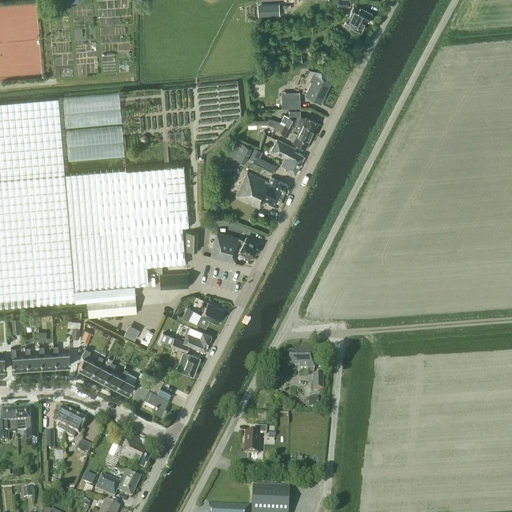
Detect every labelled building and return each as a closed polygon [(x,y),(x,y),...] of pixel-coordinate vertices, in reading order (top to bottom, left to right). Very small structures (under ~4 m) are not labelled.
[(137,22),(137,6),(110,7),(109,0),(101,0),(103,16),(107,16),(119,16),(119,23),(137,22)] [(278,3),(257,5),(258,16),(279,15),(278,3)] [(359,9),(353,6),(345,21),(351,24),(350,26),(360,31),(366,20),(367,20),(372,12),(360,6),(359,9)] [(122,61),(135,60),(135,51),(122,51),(122,61)] [(312,81),(305,94),(320,101),(330,81),(329,80),(328,68),(311,71),(311,72),(313,73),(310,80),(312,81)] [(121,123),(119,93),(63,98),(65,128),(121,123)] [(0,174),(64,170),(58,98),(0,102),(0,174)] [(300,99),(281,100),(282,108),(300,107),(300,99)] [(281,121),(280,123),(283,124),(285,125),(291,128),(293,126),(299,129),(311,135),(318,122),(306,116),(305,118),(300,116),(300,110),(289,110),(289,116),(287,117),(284,115),(281,121)] [(283,124),(279,131),(281,132),(287,135),(290,130),(293,131),(290,138),(294,140),(293,142),(305,148),(311,135),(299,129),(293,126),(291,128),(285,125),(283,124)] [(124,157),(122,126),(66,131),(68,161),(124,157)] [(295,149),(277,139),(271,151),(284,158),(281,165),(285,167),(285,169),(295,174),(304,156),(294,151),(295,149)] [(252,148),(242,144),(235,159),(245,163),(252,148)] [(263,151),(254,147),(249,158),(252,160),(251,162),(258,165),(273,172),(276,166),(259,158),(263,151)] [(64,170),(0,174),(0,306),(75,301),(75,302),(87,301),(88,317),(136,313),(134,285),(135,286),(135,284),(148,283),(146,265),(178,263),(185,262),(182,226),(188,225),(183,165),(125,170),(65,175),(64,170)] [(268,182),(247,171),(235,196),(236,198),(258,208),(262,199),(278,205),(288,185),(271,177),(268,182)] [(197,231),(185,231),(185,250),(197,250),(197,231)] [(239,238),(217,232),(211,256),(216,257),(234,262),(237,251),(250,257),(257,243),(246,238),(244,241),(239,238)] [(188,287),(187,272),(159,273),(160,288),(188,287)] [(201,315),(197,322),(205,326),(209,319),(217,323),(223,310),(203,300),(200,305),(205,307),(201,315)] [(188,321),(193,309),(187,306),(181,317),(188,321)] [(22,332),(21,318),(11,318),(12,333),(22,332)] [(130,322),(126,333),(136,338),(141,327),(130,322)] [(73,327),(72,337),(79,338),(80,328),(73,327)] [(202,332),(190,327),(188,332),(187,332),(184,341),(174,337),(163,333),(160,340),(171,345),(186,350),(188,345),(204,351),(211,335),(202,332)] [(91,332),(84,330),(81,340),(88,342),(91,332)] [(55,354),(56,366),(70,365),(69,353),(58,354),(58,347),(53,347),(53,354),(55,354)] [(41,355),(41,367),(56,366),(55,354),(53,354),(44,355),(43,348),(39,348),(39,355),(41,355)] [(313,371),(312,348),(294,348),(294,352),(287,353),(287,367),(298,367),(298,369),(306,369),(306,371),(313,371)] [(26,356),(27,368),(41,367),(41,355),(39,355),(30,356),(29,349),(25,349),(25,356),(26,356)] [(13,369),(27,368),(26,356),(25,356),(16,357),(15,350),(10,350),(11,357),(12,357),(13,369)] [(96,363),(95,362),(87,358),(90,352),(85,350),(82,356),(83,357),(78,367),(91,374),(96,363)] [(189,354),(183,351),(176,369),(182,371),(182,372),(193,376),(200,357),(189,353),(189,354)] [(96,363),(91,374),(103,380),(108,370),(107,369),(99,365),(102,359),(98,357),(95,362),(96,363)] [(108,370),(103,380),(116,387),(121,376),(120,376),(112,371),(115,365),(110,363),(107,369),(108,370)] [(121,376),(116,387),(128,394),(134,383),(124,378),(127,372),(123,370),(120,376),(121,376)] [(142,378),(142,379),(159,388),(163,381),(145,372),(145,373),(142,378)] [(322,375),(312,375),(312,389),(322,389),(322,375)] [(141,379),(132,396),(138,399),(139,396),(155,404),(152,410),(163,415),(166,408),(164,407),(168,399),(156,394),(159,388),(142,379),(141,379)] [(58,430),(65,434),(74,415),(62,409),(57,418),(55,417),(52,422),(58,425),(57,427),(58,430)] [(8,432),(16,432),(15,411),(2,412),(2,423),(0,423),(0,441),(8,441),(8,432)] [(29,411),(15,411),(16,432),(26,431),(26,437),(29,440),(30,445),(37,445),(36,430),(36,421),(30,421),(29,411)] [(87,421),(74,415),(65,434),(73,438),(76,433),(82,437),(85,432),(82,431),(87,421)] [(116,427),(105,421),(102,427),(113,432),(116,427)] [(267,427),(254,426),(254,433),(246,432),(245,453),(258,454),(259,433),(266,433),(267,427)] [(54,431),(45,431),(45,448),(54,448),(54,431)] [(143,443),(128,436),(125,441),(121,449),(118,448),(119,447),(114,445),(103,466),(115,468),(119,460),(132,466),(133,464),(144,470),(151,455),(146,453),(147,451),(140,448),(143,443)] [(92,446),(81,441),(76,451),(86,457),(92,446)] [(102,475),(96,489),(114,497),(117,490),(131,497),(141,477),(126,471),(122,480),(121,479),(119,483),(102,475)] [(288,511),(290,487),(252,486),(251,511),(288,511)] [(32,497),(30,487),(22,488),(23,499),(32,497)] [(105,501),(99,511),(117,511),(119,508),(105,501)] [(247,511),(248,505),(208,503),(207,511),(247,511)]
